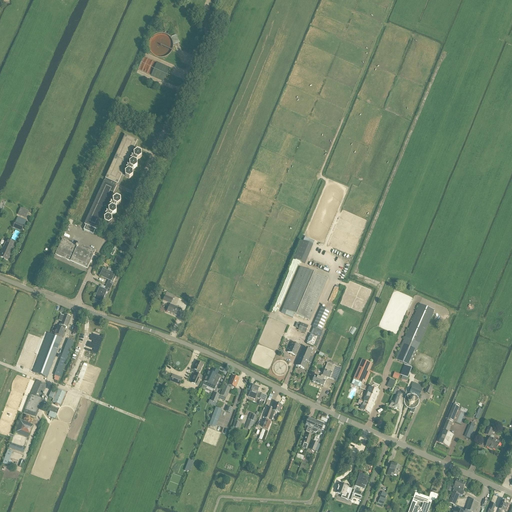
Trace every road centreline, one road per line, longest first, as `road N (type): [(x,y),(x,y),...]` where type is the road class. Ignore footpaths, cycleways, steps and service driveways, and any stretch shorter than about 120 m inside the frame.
road 1 (unclassified): [(455,469),(197,349),(0,277)]
road 2 (track): [(208,0),(203,42),(153,153)]
road 3 (unknown): [(301,400),(266,490),(218,494),(211,511)]
road 4 (unknown): [(282,390),(330,280),(323,259)]
